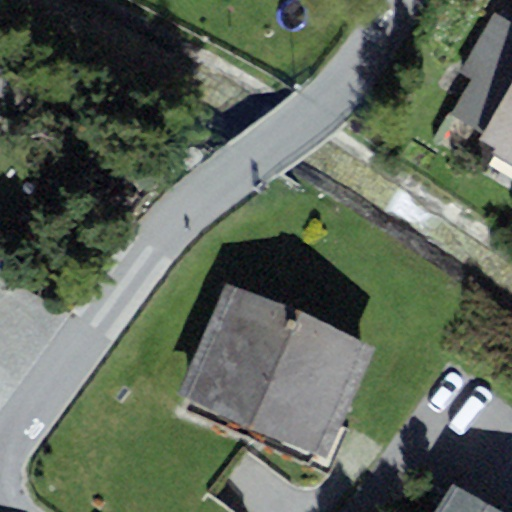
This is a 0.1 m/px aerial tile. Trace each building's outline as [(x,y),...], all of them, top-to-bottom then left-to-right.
[(495,160),(511,132),(511,47),(488,88),(496,93),(466,143),(495,160)] [(511,132),(495,160),(511,169),(511,132)] [(0,300),(17,266),(0,257),(0,300)] [(254,287),(203,402),(343,463),(393,348),(254,287)] [(508,511),(481,495),(470,511),(508,511)]
